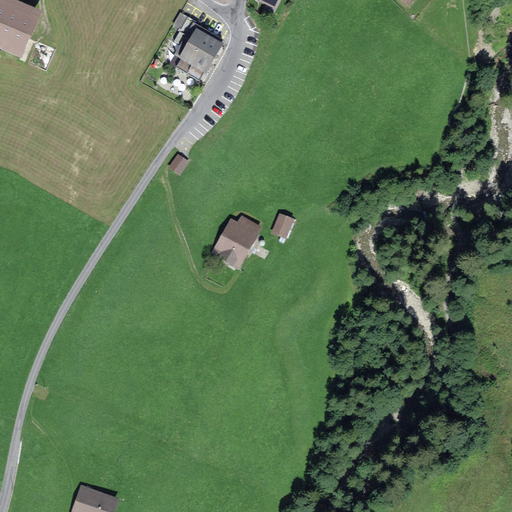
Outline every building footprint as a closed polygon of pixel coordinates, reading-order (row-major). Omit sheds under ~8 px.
[(0,0),(0,42),(17,50),(33,14),(0,0)] [(257,0),(257,1),(281,12),(286,0),(257,0)] [(400,0),(413,9),(419,0),(400,0)] [(197,31),(180,60),(209,76),(226,46),(197,31)] [(181,156),(172,170),(185,178),(194,164),(181,156)] [(283,214),(274,233),(289,241),(298,222),(283,214)] [(216,248),(212,255),(240,271),(264,230),(243,218),(240,224),(233,220),(216,248)] [(82,489),(73,511),(119,511),(123,503),(82,489)]
